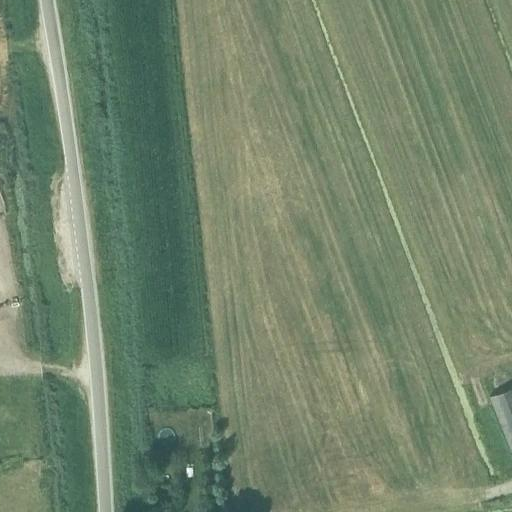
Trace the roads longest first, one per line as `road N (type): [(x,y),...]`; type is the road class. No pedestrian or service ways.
road 1 (residential): [(105,511),(79,222),(47,0)]
road 2 (track): [(0,289),(9,363),(98,391)]
